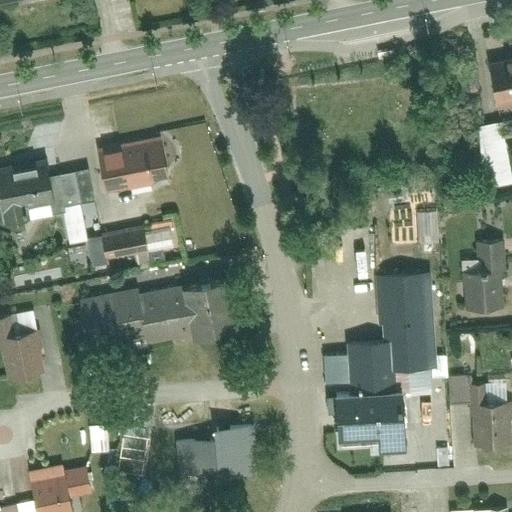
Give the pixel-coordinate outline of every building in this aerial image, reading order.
[(511,53),(489,59),(499,104),(511,101),(511,53)] [(511,180),(511,170),(499,117),(475,123),(482,187),(511,180)] [(94,145),(102,188),(169,175),(160,132),(94,145)] [(40,156),(0,163),(0,206),(3,220),(28,215),(26,204),(48,200),(44,174),(40,156)] [(84,166),(44,174),(48,200),(50,206),(63,203),(90,198),(84,166)] [(94,214),(90,198),(63,203),(71,240),(87,236),(83,216),(94,214)] [(441,209),(419,210),(420,242),(443,241),(441,209)] [(141,221),(99,230),(105,260),(146,252),(141,221)] [(475,237),(476,267),(498,266),(505,266),(504,236),(475,237)] [(80,265),(94,264),(92,239),(78,240),(80,265)] [(462,268),(463,305),(500,304),(498,266),(476,267),(462,268)] [(390,367),(428,364),(427,352),(420,269),(373,273),(379,338),(381,367),(390,367)] [(138,289),(82,300),(90,345),(146,334),(147,339),(194,330),(196,336),(236,328),(226,277),(139,294),(138,289)] [(0,313),(0,350),(5,376),(43,368),(31,307),(0,313)] [(381,367),(379,338),(342,341),(346,388),(391,385),(390,367),(381,367)] [(443,351),(427,352),(428,364),(429,375),(445,374),(443,351)] [(469,371),(449,371),(450,400),(469,399),(469,380),(469,371)] [(507,379),(469,380),(469,399),(471,439),(509,438),(507,379)] [(397,447),(391,385),(346,388),(325,390),(328,434),(367,431),(369,449),(397,447)] [(97,450),(113,448),(110,422),(94,424),(97,450)] [(217,425),(217,435),(180,437),(182,474),(264,470),(261,423),(217,425)] [(35,505),(35,511),(70,511),(68,497),(63,471),(62,463),(28,470),(35,505)] [(85,467),(63,471),(68,497),(90,493),(85,467)]
